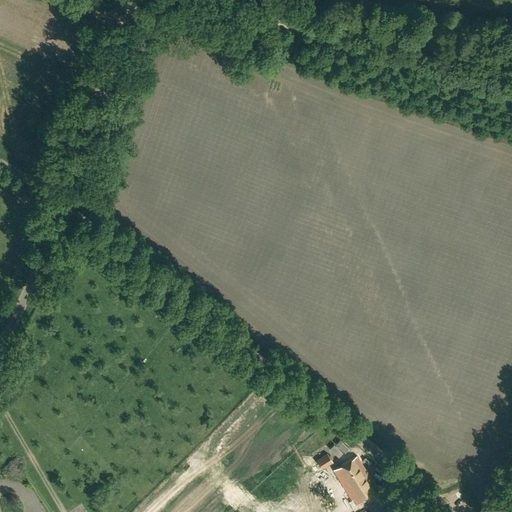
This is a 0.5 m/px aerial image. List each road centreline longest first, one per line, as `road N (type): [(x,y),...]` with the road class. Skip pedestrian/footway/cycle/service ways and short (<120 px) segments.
road 1 (residential): [(453,511),(61,202)]
road 2 (residential): [(61,202),(134,0)]
road 3 (residential): [(0,349),(61,202)]
